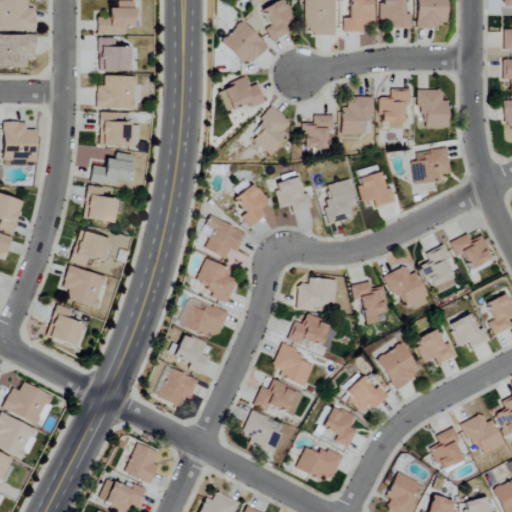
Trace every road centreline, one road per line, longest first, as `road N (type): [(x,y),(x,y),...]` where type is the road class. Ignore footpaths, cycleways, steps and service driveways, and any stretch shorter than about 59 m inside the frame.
road 1 (tertiary): [(43,511),(103,400),(162,237),(184,95),(182,0)]
road 2 (residential): [(0,342),(324,511)]
road 3 (residential): [(62,0),(53,197),(0,339)]
road 4 (residential): [(168,511),(278,252)]
road 5 (residential): [(511,251),(474,125),(468,0)]
road 6 (residential): [(278,252),(362,251),(511,173)]
road 7 (residential): [(345,511),(396,429),(511,360)]
road 8 (residential): [(296,76),(393,59),(468,59)]
